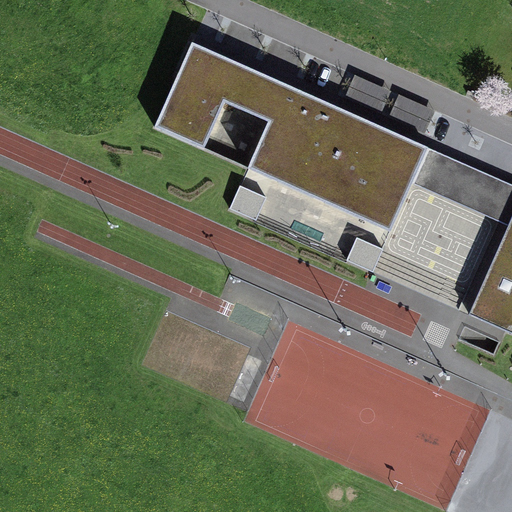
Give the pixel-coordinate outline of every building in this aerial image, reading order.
[(154,133),(247,174),(230,213),(372,275),(411,188),(426,154),(191,50),(154,133)] [(391,95),(355,80),(345,101),(381,117),(391,95)] [(435,115),(399,99),(389,121),(425,137),(435,115)] [(511,220),(511,190),(426,154),(411,188),(508,230),(511,220)] [(511,220),(508,230),(469,319),(511,338),(511,220)]
